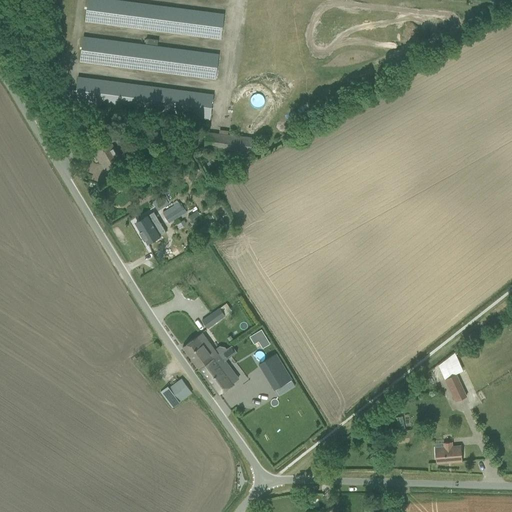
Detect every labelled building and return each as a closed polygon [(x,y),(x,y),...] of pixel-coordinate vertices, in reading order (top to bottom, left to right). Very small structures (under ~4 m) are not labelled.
[(85,21),(221,39),(223,26),(224,14),(116,0),(87,0),(86,9),(85,21)] [(80,61),(216,79),(217,67),(219,54),(83,37),(81,49),(80,61)] [(75,101),(210,119),(213,95),(78,77),(75,101)] [(113,132),(104,137),(105,137),(109,144),(109,143),(123,135),(119,128),(113,132)] [(207,132),(205,148),(217,149),(253,153),(255,137),(229,134),(229,131),(220,130),(219,133),(207,132)] [(109,144),(95,152),(98,158),(100,157),(103,161),(102,161),(106,169),(115,164),(121,160),(113,147),(112,148),(109,144)] [(163,212),(169,223),(180,216),(179,214),(184,210),(179,202),(163,212)] [(154,212),(136,223),(141,231),(140,231),(140,232),(141,231),(144,235),(143,236),(145,239),(146,239),(148,242),(166,231),(154,212)] [(184,220),(177,225),(179,228),(186,224),(184,220)] [(202,320),(208,328),(225,315),(220,308),(202,320)] [(261,329),(250,336),(254,344),(259,341),(263,348),(270,344),(261,329)] [(183,347),(200,371),(215,360),(212,356),(217,353),(202,332),(191,341),(183,347)] [(215,360),(200,371),(211,385),(218,394),(219,393),(226,388),(233,383),(225,372),(231,368),(225,361),(224,362),(223,361),(237,352),(232,345),(218,354),(217,353),(212,356),(215,360)] [(259,364),(275,390),(292,379),(276,353),(259,364)] [(238,369),(248,382),(257,375),(247,362),(238,369)] [(445,379),(456,402),(467,396),(456,374),(455,374),(452,368),(443,373),(445,379)] [(459,373),(463,381),(468,378),(465,371),(459,373)] [(168,386),(161,391),(161,392),(163,394),(172,407),(178,403),(179,402),(192,392),(183,380),(182,379),(179,381),(176,383),(173,385),(169,388),(168,386)] [(402,416),(396,417),(399,432),(405,431),(402,416)] [(436,448),(437,463),(461,461),(460,446),(453,447),(453,442),(443,443),(444,447),(436,448)]
